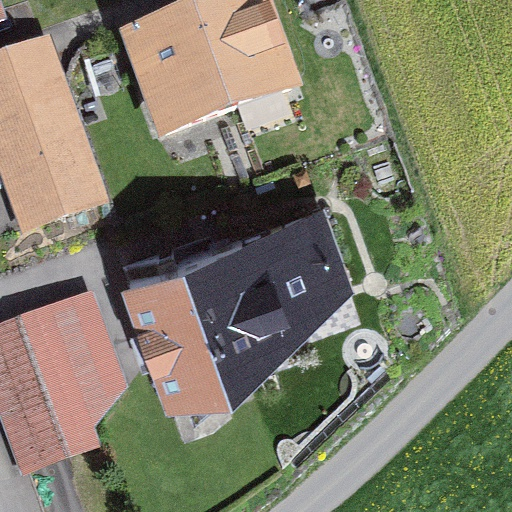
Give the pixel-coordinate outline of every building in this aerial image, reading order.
[(258,0),(244,0),(194,18),(228,112),(290,90),(258,0)] [(165,135),(228,112),(194,18),(131,41),(165,135)] [(0,77),(0,157),(25,228),(100,201),(60,88),(45,93),(35,65),(0,77)] [(320,211),(200,255),(234,348),(236,348),(302,323),(299,316),(309,308),(325,287),(338,259),(320,211)] [(236,348),(234,348),(200,255),(129,280),(185,434),(209,425),(226,411),(214,377),(242,366),(236,348)] [(91,298),(17,324),(65,457),(93,447),(87,431),(123,387),(91,298)] [(0,396),(27,471),(65,457),(17,324),(0,330),(0,396)]
